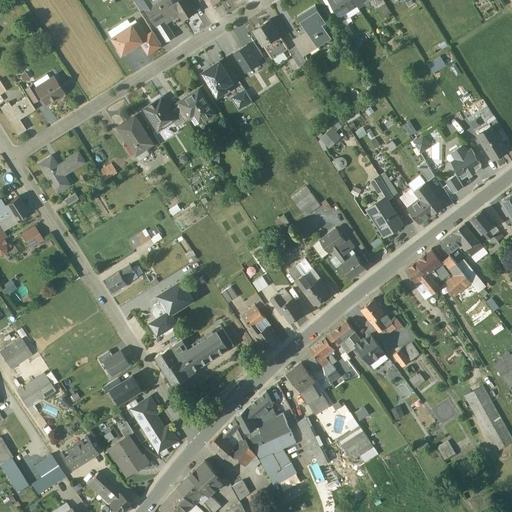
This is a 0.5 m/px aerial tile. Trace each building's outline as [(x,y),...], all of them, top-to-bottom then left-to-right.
[(144,7),(139,0),(130,0),(137,11),(142,8),(144,7)] [(173,7),(168,0),(154,0),(148,4),(144,7),(142,8),(155,27),(167,19),(168,22),(179,15),(173,7)] [(186,0),(183,0),(173,7),(179,15),(182,21),(194,13),(186,0)] [(353,2),(352,0),(329,0),(335,9),(339,15),(341,13),(355,4),(353,2)] [(314,7),(299,17),(297,16),(296,16),(307,33),(293,41),(296,46),(302,57),(318,47),(317,45),(329,38),(329,40),(330,39),(320,24),(325,21),(314,5),(313,6),(314,7)] [(341,13),(339,15),(335,9),(330,12),(340,28),(348,23),(341,13)] [(287,48),(269,20),(253,30),(271,58),(287,48)] [(136,24),(112,40),(121,55),(140,43),(146,39),(136,24)] [(146,39),(140,43),(148,55),(160,47),(152,35),(146,39)] [(253,43),(247,47),(255,61),(262,56),(253,43)] [(247,47),(246,46),(234,54),(245,73),(258,65),(255,61),(247,47)] [(296,46),(288,51),(299,68),(306,63),(302,57),(296,46)] [(232,84),(219,64),(202,75),(217,98),(226,92),(224,89),(232,84)] [(36,90),(42,100),(45,105),(56,98),(58,99),(61,97),(62,95),(63,94),(54,79),(36,90)] [(36,90),(33,85),(24,91),(34,105),(42,100),(36,90)] [(198,92),(179,104),(181,107),(189,120),(190,120),(196,116),(201,123),(213,115),(198,92)] [(252,103),(245,92),(231,101),(239,112),(252,103)] [(27,98),(11,108),(8,104),(0,109),(17,137),(26,131),(19,121),(35,111),(27,98)] [(162,99),(154,104),(155,106),(145,112),(158,132),(173,122),(175,121),(171,113),(162,99)] [(466,109),(471,118),(481,112),(476,103),(466,109)] [(189,120),(181,107),(176,110),(184,123),(189,120)] [(184,123),(176,110),(171,113),(175,121),(173,122),(177,129),(184,123)] [(196,116),(190,120),(195,127),(201,123),(196,116)] [(346,125),(341,118),(331,124),(334,128),(320,141),(328,150),(340,139),(336,134),(339,130),(346,125)] [(140,132),(131,119),(116,129),(135,157),(153,146),(143,131),(140,132)] [(403,125),(408,136),(416,132),(411,121),(403,125)] [(495,121),(489,125),(491,129),(492,128),(495,134),(501,130),(495,121)] [(489,125),(478,132),(480,136),(477,137),(483,146),(497,137),(495,134),(492,128),(491,129),(489,125)] [(423,137),(418,141),(421,146),(427,143),(423,137)] [(497,137),(483,146),(492,161),(507,152),(498,137),(497,137)] [(471,151),(466,154),(462,147),(452,154),(456,161),(452,164),(462,180),(468,175),(469,176),(475,172),(475,171),(481,167),(471,151)] [(78,154),(57,167),(51,158),(38,166),(57,195),(66,189),(60,180),(85,164),(78,154)] [(434,178),(425,162),(417,169),(428,183),(434,178)] [(117,175),(112,166),(100,174),(105,182),(117,175)] [(419,175),(408,185),(414,191),(425,181),(419,175)] [(392,198),(379,177),(370,183),(383,202),(383,203),(386,201),(392,198)] [(455,177),(445,183),(453,195),(463,188),(455,177)] [(425,184),(413,193),(419,201),(421,203),(433,194),(425,184)] [(320,208),(307,189),(293,198),(306,218),(320,208)] [(433,194),(421,203),(430,215),(431,216),(443,207),(433,194)] [(75,195),(64,202),(68,208),(79,201),(75,195)] [(511,195),(501,202),(504,207),(501,209),(507,217),(509,216),(511,220),(511,195)] [(29,213),(19,198),(6,206),(7,208),(15,222),(16,221),(24,216),(29,213)] [(401,226),(386,201),(383,203),(383,202),(369,211),(375,220),(374,222),(377,227),(380,227),(385,236),(401,226)] [(430,215),(421,203),(419,201),(407,210),(418,225),(430,215)] [(181,212),(177,207),(169,212),(173,218),(181,212)] [(0,211),(0,227),(4,233),(18,224),(16,221),(15,222),(7,208),(4,209),(0,211)] [(493,225),(482,212),(471,221),(481,234),(486,231),(493,225)] [(289,226),(283,216),(278,219),(284,229),(289,226)] [(477,241),(464,225),(452,234),(460,244),(466,251),(477,241)] [(339,246),(345,242),(336,229),(319,241),(328,254),(333,250),(339,246)] [(35,230),(23,237),(30,249),(42,241),(35,230)] [(146,233),(128,244),(133,253),(159,236),(156,230),(147,236),(146,233)] [(491,238),(486,231),(481,234),(486,241),(491,238)] [(491,238),(486,241),(492,248),(487,252),(491,257),(501,249),(497,243),(503,239),(498,233),(491,238)] [(460,244),(452,234),(447,239),(454,248),(460,244)] [(349,239),(345,242),(352,252),(356,249),(349,239)] [(447,239),(440,244),(447,254),(452,251),(454,248),(447,239)] [(488,255),(477,241),(466,251),(477,264),(488,255)] [(352,252),(345,242),(339,246),(349,259),(355,255),(352,252)] [(349,259),(339,246),(333,250),(343,264),(349,259)] [(431,251),(415,264),(425,277),(427,275),(441,264),(431,251)] [(458,259),(452,251),(447,254),(453,262),(458,259)] [(343,264),(341,264),(351,278),(365,269),(355,255),(349,259),(343,264)] [(338,257),(331,259),(334,267),(341,264),(338,257)] [(312,270),(305,261),(297,266),(304,276),(312,270)] [(470,283),(475,290),(478,294),(486,288),(464,261),(457,267),(461,272),(470,283)] [(425,277),(415,264),(404,272),(415,285),(420,281),(425,277)] [(455,264),(450,268),(456,276),(461,272),(457,267),(455,264)] [(295,268),(288,273),(295,282),(296,283),(302,278),(302,277),(295,268)] [(130,269),(119,275),(123,281),(133,274),(130,269)] [(456,276),(444,286),(453,298),(470,283),(461,272),(456,276)] [(119,275),(107,283),(114,296),(126,288),(123,281),(119,275)] [(425,277),(420,281),(432,296),(439,291),(427,275),(425,277)] [(309,287),(302,278),(296,283),(295,282),(303,292),(309,287)] [(262,280),(252,286),(258,295),(267,289),(262,280)] [(309,287),(303,292),(314,307),(315,307),(317,308),(321,305),(321,302),(328,297),(323,290),(326,288),(319,280),(309,287)] [(420,281),(415,285),(413,286),(425,302),(432,296),(420,281)] [(180,283),(157,298),(161,303),(152,308),(150,314),(154,320),(148,324),(156,337),(160,335),(176,325),(170,316),(192,302),(180,283)] [(470,283),(453,298),(458,304),(475,290),(470,283)] [(8,287),(2,291),(7,297),(13,293),(8,287)] [(236,300),(230,290),(220,296),(226,306),(236,300)] [(284,292),(276,298),(283,307),(291,301),(284,292)] [(291,301),(283,307),(276,298),(270,302),(282,318),(284,317),(290,325),(302,316),(291,301)] [(384,314),(373,301),(360,311),(371,325),(384,314)] [(258,314),(244,324),(249,331),(249,332),(254,328),(263,321),(258,314)] [(392,324),(384,314),(371,325),(379,334),(382,332),(390,325),(392,324)] [(396,331),(402,329),(398,320),(393,322),(396,331)] [(354,334),(346,323),(330,335),(338,346),(343,342),(353,334),(354,334)] [(176,325),(160,335),(163,340),(179,330),(176,325)] [(390,325),(382,332),(386,337),(393,331),(394,332),(395,331),(390,325)] [(260,336),(254,328),(249,332),(255,339),(260,336)] [(260,336),(255,339),(265,352),(277,343),(267,330),(260,336)] [(233,349),(222,331),(216,335),(227,352),(233,349)] [(353,334),(343,342),(351,352),(356,348),(355,348),(361,344),(354,334),(353,334)] [(181,343),(155,360),(172,387),(227,352),(216,335),(188,353),(181,343)] [(338,346),(330,335),(325,340),(333,350),(338,346)] [(383,354),(370,337),(361,344),(355,348),(356,348),(367,363),(373,359),(374,361),(383,354)] [(325,340),(309,352),(317,363),(323,358),(333,350),(325,340)] [(21,342),(0,356),(11,372),(32,359),(21,342)] [(411,346),(401,353),(409,364),(419,356),(411,346)] [(511,351),(492,365),(508,390),(511,387),(511,351)] [(401,353),(400,352),(393,357),(402,369),(409,364),(401,353)] [(108,354),(96,361),(100,368),(104,365),(103,365),(112,359),(108,354)] [(112,359),(103,365),(104,365),(112,378),(128,367),(119,355),(112,359)] [(312,358),(305,363),(301,366),(310,376),(312,373),(318,369),(312,358)] [(323,358),(317,363),(321,369),(328,364),(323,358)] [(301,366),(286,378),(298,394),(299,393),(299,394),(311,385),(314,382),(310,376),(301,366)] [(410,382),(415,390),(424,384),(418,376),(410,382)] [(44,378),(17,396),(28,412),(34,409),(55,394),(44,378)] [(120,386),(110,393),(110,394),(118,406),(127,401),(127,402),(131,399),(131,398),(140,393),(131,379),(120,386)] [(117,381),(102,391),(106,396),(110,394),(110,393),(120,386),(117,381)] [(311,385),(299,394),(299,393),(298,394),(306,406),(319,397),(311,385)] [(511,444),(511,442),(482,388),(465,398),(496,454),(511,444)] [(265,395),(256,403),(260,412),(270,405),(265,395)] [(319,397),(306,406),(314,418),(329,409),(320,395),(319,397)] [(138,408),(131,413),(139,426),(154,418),(158,415),(149,401),(138,408)] [(128,408),(131,413),(138,408),(135,403),(128,408)] [(256,403),(251,407),(256,416),(260,412),(256,403)] [(277,420),(270,405),(260,412),(256,416),(250,420),(255,430),(257,429),(277,420)] [(251,407),(245,412),(250,420),(256,416),(251,407)] [(364,408),(353,414),(358,423),(369,417),(364,408)] [(34,409),(28,412),(31,417),(37,414),(34,409)] [(250,420),(245,412),(236,420),(245,436),(255,430),(250,420)] [(154,418),(139,426),(149,442),(163,433),(154,418)] [(277,420),(257,429),(265,445),(276,440),(289,434),(281,418),(277,420)] [(307,421),(296,427),(319,470),(330,464),(307,421)] [(234,422),(225,431),(230,436),(232,434),(238,429),(238,428),(234,422)] [(132,436),(125,425),(117,430),(124,441),(127,440),(132,436)] [(373,450),(358,427),(336,441),(351,464),(373,450)] [(238,429),(232,434),(241,442),(244,441),(238,429)] [(245,436),(272,491),(296,479),(282,453),(276,440),(265,445),(257,429),(255,430),(245,436)] [(163,433),(149,442),(158,456),(165,451),(176,444),(167,430),(163,433)] [(230,436),(225,431),(219,437),(224,442),(230,436)] [(289,434),(276,440),(282,453),(295,447),(289,434)] [(219,437),(209,447),(223,460),(232,450),(224,442),(219,437)] [(124,441),(109,452),(125,477),(135,470),(136,473),(147,466),(142,458),(140,459),(127,440),(124,441)] [(83,447),(81,446),(68,454),(68,457),(70,461),(66,464),(62,458),(62,459),(71,474),(97,457),(88,442),(87,443),(90,448),(86,451),(83,447)] [(246,445),(243,443),(234,452),(241,459),(237,464),(244,470),(254,458),(246,445)] [(28,490),(0,445),(0,467),(18,496),(28,490)] [(450,453),(445,446),(437,450),(444,462),(454,456),(451,452),(450,453)] [(232,450),(223,460),(232,470),(237,464),(241,459),(234,452),(232,450)] [(165,451),(158,456),(161,461),(168,457),(165,451)] [(66,480),(52,459),(35,471),(43,482),(32,489),(39,499),(66,480)] [(211,472),(203,464),(188,479),(201,493),(207,499),(220,486),(213,479),(215,478),(210,473),(211,472)] [(317,468),(310,470),(314,486),(321,484),(317,468)] [(120,497),(99,477),(88,489),(109,509),(109,508),(120,497)] [(201,493),(188,479),(176,492),(182,498),(183,497),(190,504),(194,500),(197,502),(199,499),(197,497),(201,493)] [(245,499),(238,486),(230,490),(238,504),(245,499)] [(187,511),(191,508),(182,498),(176,492),(163,507),(168,511),(187,511)] [(279,511),(283,510),(275,495),(268,499),(271,504),(266,506),(268,511),(279,511)] [(120,497),(109,508),(113,511),(127,511),(132,507),(120,497)]
